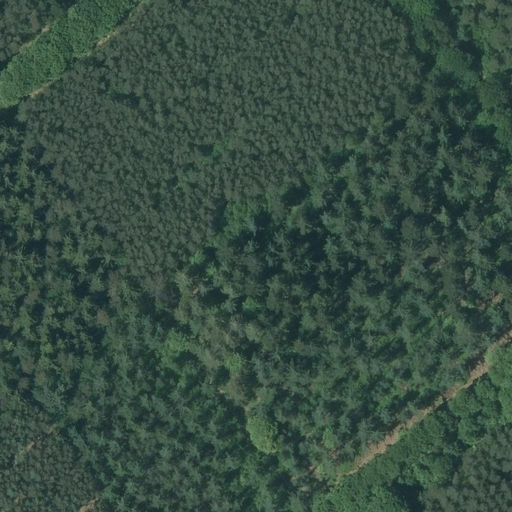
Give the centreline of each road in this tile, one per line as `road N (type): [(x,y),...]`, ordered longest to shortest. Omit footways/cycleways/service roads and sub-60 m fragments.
road 1 (track): [(0,109),(309,511)]
road 2 (track): [(346,511),(511,380)]
road 3 (track): [(0,102),(130,0)]
road 4 (track): [(418,0),(511,116)]
